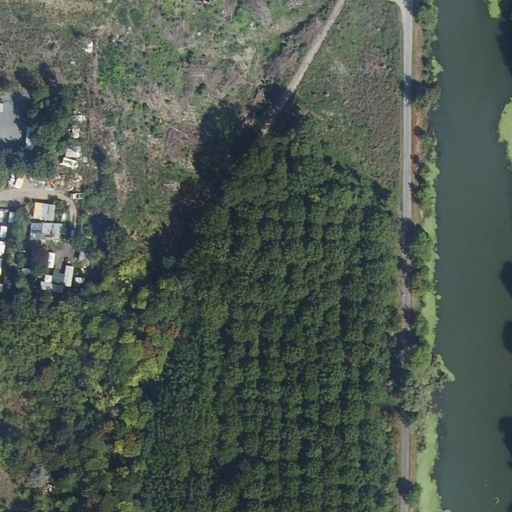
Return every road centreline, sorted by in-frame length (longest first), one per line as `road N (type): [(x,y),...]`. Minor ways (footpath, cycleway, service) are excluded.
road 1 (primary): [(0,41),(348,43),(511,65)]
road 2 (primary): [(511,42),(214,16),(0,19)]
